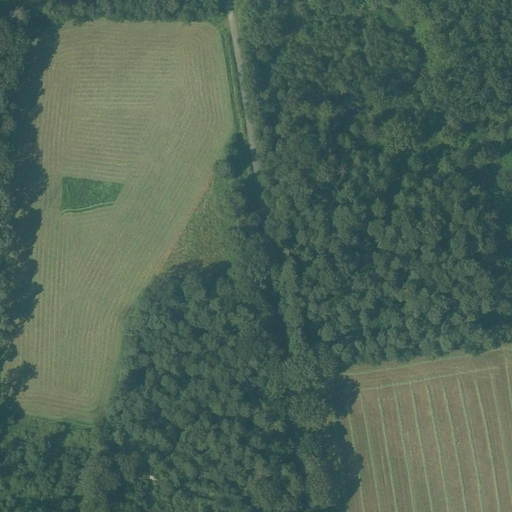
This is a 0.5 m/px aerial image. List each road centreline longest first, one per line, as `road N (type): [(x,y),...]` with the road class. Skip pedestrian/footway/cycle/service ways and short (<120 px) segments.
road 1 (unclassified): [(227,0),(307,511)]
road 2 (track): [(233,28),(416,0)]
